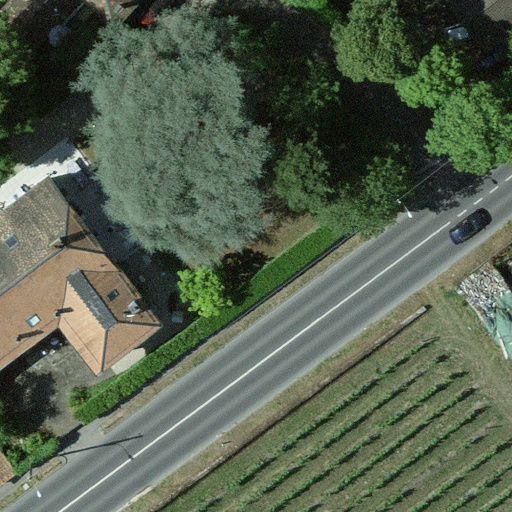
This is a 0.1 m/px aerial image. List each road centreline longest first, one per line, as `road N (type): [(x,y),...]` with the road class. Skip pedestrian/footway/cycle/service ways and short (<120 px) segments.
road 1 (secondary): [(70,511),(489,199)]
road 2 (unclassified): [(489,199),(266,0)]
